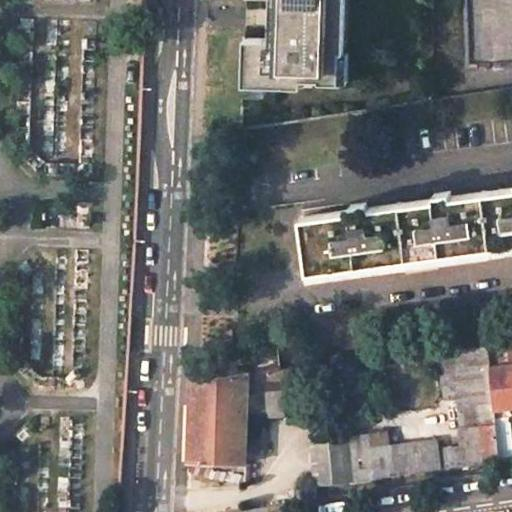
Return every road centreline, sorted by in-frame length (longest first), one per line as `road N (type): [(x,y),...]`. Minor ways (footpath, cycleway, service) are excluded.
road 1 (residential): [(176,0),(152,511)]
road 2 (unclassified): [(511,493),(388,511)]
